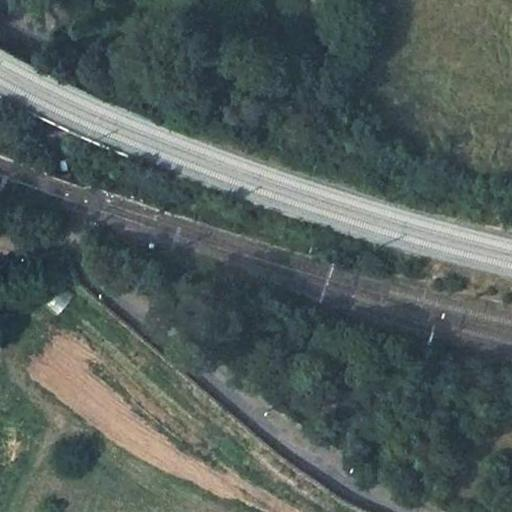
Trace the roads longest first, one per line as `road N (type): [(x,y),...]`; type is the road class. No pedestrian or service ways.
road 1 (residential): [(95,274),(269,422),(416,511)]
road 2 (unclassified): [(28,0),(77,235)]
